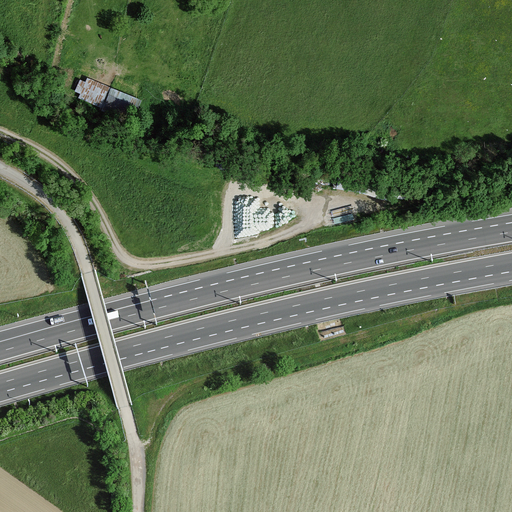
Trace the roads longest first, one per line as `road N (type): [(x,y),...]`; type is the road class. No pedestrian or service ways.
road 1 (motorway): [(511,231),(278,277),(0,351)]
road 2 (motorway): [(6,381),(298,305),(511,262)]
road 3 (unclassified): [(138,511),(135,449),(75,238),(48,200),(0,168)]
road 4 (track): [(318,219),(251,245),(135,263),(72,174),(0,131)]
road 5 (track): [(135,449),(151,440),(161,413),(186,389),(404,323),(426,329)]
